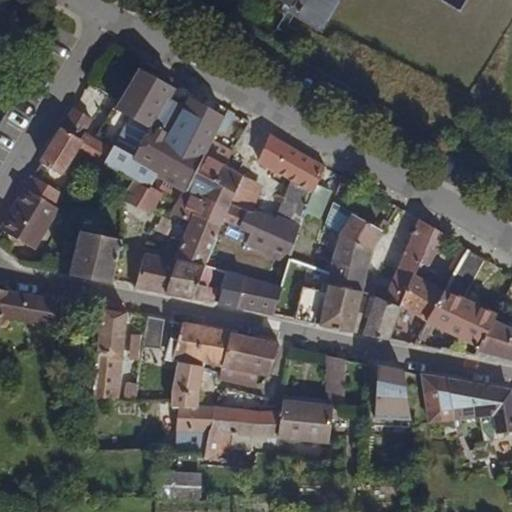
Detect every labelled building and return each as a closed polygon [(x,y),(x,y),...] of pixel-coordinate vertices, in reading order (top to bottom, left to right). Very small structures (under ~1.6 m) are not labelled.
[(511,0),(287,0),(334,28),(482,91),(511,38),(511,0)] [(123,149),(114,162),(133,173),(146,181),(158,188),(166,192),(188,205),(215,154),(222,140),(226,133),(230,125),(210,113),(199,107),(181,96),(191,78),(155,55),(116,125),(147,142),(168,104),(174,107),(148,155),(191,183),(186,191),(148,169),(148,165),(123,149)] [(210,113),(214,106),(204,100),(199,107),(210,113)] [(108,137),(110,132),(98,125),(104,113),(85,102),(71,127),(54,155),(73,167),(79,159),(89,165),(98,153),(108,137)] [(247,112),(239,108),(233,119),(241,124),(247,112)] [(313,154),(277,131),(267,156),(300,176),(304,178),(321,189),(323,184),(330,164),(313,154)] [(120,139),(110,132),(108,137),(98,153),(114,162),(123,149),(125,145),(120,139)] [(234,166),(243,152),(222,140),(215,154),(188,205),(184,213),(197,221),(204,224),(205,222),(207,219),(232,170),(234,166)] [(248,174),(234,166),(232,170),(207,219),(228,229),(213,268),(232,274),(254,280),(291,291),(294,281),(300,260),(306,239),(310,226),(305,225),(298,222),(292,219),(289,217),(288,215),(285,224),(259,214),(264,201),(267,194),(265,187),(258,182),(248,174)] [(65,200),(72,187),(44,171),(12,225),(45,243),(69,202),(65,200)] [(146,181),(133,173),(121,188),(137,197),(146,181)] [(304,178),(300,176),(295,189),(288,215),(289,217),(304,178)] [(305,225),(310,226),(315,210),(318,199),(321,189),(304,178),(289,217),(292,219),(298,222),(305,225)] [(148,203),(158,188),(146,181),(137,197),(138,198),(148,203)] [(338,188),(323,184),(321,189),(318,199),(315,210),(329,214),(338,188)] [(164,196),(166,192),(158,188),(148,203),(157,207),(158,206),(164,196)] [(379,256),(391,235),(357,213),(345,235),(379,256)] [(108,219),(102,214),(96,221),(102,226),(108,219)] [(228,229),(207,219),(205,222),(204,224),(199,238),(190,260),(212,268),(213,268),(228,229)] [(391,302),(395,303),(408,307),(415,286),(419,275),(421,269),(435,229),(423,222),(395,292),(391,302)] [(78,262),(74,271),(110,280),(121,282),(133,241),(118,238),(118,231),(107,228),(105,234),(90,229),(78,262)] [(444,235),(435,229),(421,269),(429,274),(444,235)] [(337,282),(368,295),(371,285),(379,256),(345,235),(339,268),(337,282)] [(462,246),(454,241),(440,280),(447,285),(462,246)] [(447,285),(445,292),(437,311),(433,322),(488,347),(494,321),(495,315),(461,300),(478,256),(462,246),(447,285)] [(160,249),(144,288),(162,291),(176,294),(184,275),(190,260),(160,249)] [(51,254),(49,266),(74,271),(78,262),(51,254)] [(184,275),(176,294),(205,300),(211,302),(217,284),(208,281),(213,268),(212,268),(190,260),(184,275)] [(408,307),(396,342),(410,345),(420,314),(424,316),(433,322),(437,311),(445,292),(419,275),(415,286),(408,307)] [(291,291),(254,280),(245,309),(269,314),(283,317),(291,291)] [(21,287),(0,282),(0,364),(1,365),(13,315),(21,287)] [(364,317),(365,306),(368,295),(337,282),(336,287),(328,327),(345,330),(365,335),(369,317),(364,317)] [(371,285),(368,295),(380,298),(383,288),(371,285)] [(47,293),(21,287),(13,315),(67,326),(73,298),(47,293)] [(311,287),(304,322),(322,325),(330,291),(311,287)] [(383,288),(380,298),(383,299),(391,302),(395,292),(383,288)] [(383,299),(380,298),(375,314),(380,316),(372,337),(396,342),(408,307),(395,303),(391,302),(383,299)] [(129,310),(113,307),(110,368),(107,400),(127,400),(132,364),(139,312),(129,310)] [(212,365),(241,372),(250,337),(195,325),(161,317),(157,349),(184,355),(183,362),(212,367),(212,365)] [(511,333),(494,321),(488,347),(486,353),(511,362),(511,333)] [(250,337),(241,372),(273,380),(283,344),(250,337)] [(284,424),(282,441),(337,448),(342,413),(346,413),(353,359),(340,357),(335,356),(328,410),(287,404),(285,414),(284,424)] [(178,406),(193,406),(204,407),(212,367),(183,362),(176,400),(177,400),(178,406)] [(410,370),(382,364),(381,394),(413,396),(411,378),(410,370)] [(431,374),(436,418),(486,413),(488,437),(503,436),(504,429),(511,428),(511,394),(511,392),(431,374)] [(140,401),(142,387),(134,387),(132,401),(140,401)] [(215,434),(217,434),(221,408),(204,407),(193,406),(189,432),(215,434)] [(217,434),(282,441),(284,424),(285,414),(251,413),(221,408),(217,434)] [(490,457),(488,437),(477,438),(479,459),(490,457)] [(116,438),(115,452),(134,454),(135,440),(116,438)] [(142,454),(167,456),(175,457),(175,445),(168,445),(168,440),(143,439),(142,454)] [(254,501),(281,502),(281,481),(281,459),(251,458),(251,463),(256,464),(254,501)] [(203,471),(155,470),(155,503),(203,504),(203,471)]
